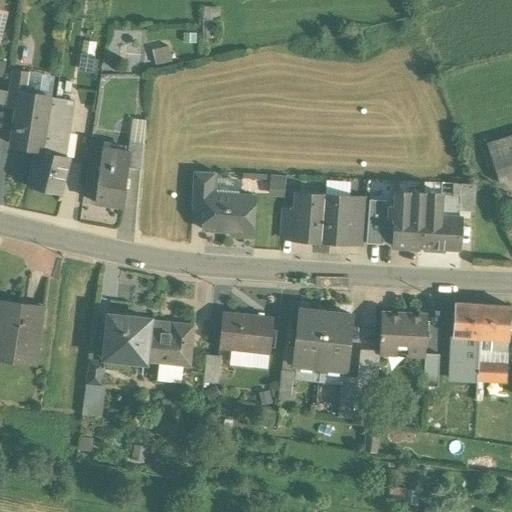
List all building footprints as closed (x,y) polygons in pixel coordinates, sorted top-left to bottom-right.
[(153,50),(156,64),(173,61),(170,47),(153,50)] [(28,73),(10,71),(9,80),(27,83),(28,73)] [(27,83),(9,80),(5,106),(16,108),(23,108),(24,100),(27,83)] [(46,104),(24,100),(23,108),(16,108),(10,147),(37,151),(42,152),(46,127),(51,98),(47,97),(46,104)] [(73,101),(51,98),(46,127),(54,128),(53,131),(54,131),(54,132),(68,134),(73,101)] [(54,128),(46,127),(42,152),(47,153),(49,145),(51,146),(54,132),(54,131),(53,131),(54,128)] [(68,134),(54,132),(51,146),(60,148),(58,156),(64,157),(68,134)] [(511,136),(487,145),(498,183),(511,179),(511,136)] [(142,145),(127,143),(127,151),(128,151),(126,168),(140,169),(142,145)] [(51,146),(49,145),(47,153),(42,152),(37,151),(27,187),(60,195),(68,158),(64,157),(58,156),(60,148),(51,146)] [(127,151),(101,147),(94,203),(122,207),(125,188),(123,188),(126,168),(128,151),(127,151)] [(214,173),(192,172),(191,208),(204,209),(205,193),(214,194),(214,173)] [(283,196),(286,178),(274,176),(271,194),(283,196)] [(453,184),(441,183),(440,195),(441,195),(441,206),(452,207),(452,197),(453,184)] [(452,197),(452,207),(441,206),(440,216),(459,217),(459,212),(462,212),(463,204),(459,204),(460,197),(461,195),(462,195),(462,184),(453,184),(452,197)] [(476,185),(462,184),(462,195),(461,195),(460,197),(459,204),(463,204),(462,212),(474,213),(476,185)] [(214,194),(205,193),(204,209),(202,231),(239,234),(238,237),(249,238),(252,196),(214,194)] [(423,195),(394,194),(393,207),(392,238),(391,246),(419,249),(421,215),(422,215),(423,195)] [(352,200),(296,195),(294,212),(292,238),(348,243),(350,217),(352,200)] [(440,195),(423,195),(422,215),(421,215),(419,249),(422,249),(424,252),(431,252),(434,249),(460,251),(462,217),(459,217),(440,216),(441,206),(441,195),(440,195)] [(364,201),(352,200),(350,217),(363,218),(364,201)] [(385,201),(369,200),(367,222),(384,223),(383,238),(392,238),(393,207),(385,207),(385,201)] [(511,201),(499,206),(506,225),(511,223),(511,201)] [(294,212),(282,211),(280,237),(292,238),(294,212)] [(363,218),(350,217),(348,243),(361,244),(363,218)] [(384,223),(367,222),(365,244),(382,245),(383,238),(384,223)] [(41,306),(0,301),(0,361),(35,365),(41,306)] [(482,305),(454,304),(452,336),(453,337),(480,338),(482,305)] [(509,307),(482,305),(480,338),(496,339),(507,340),(509,307)] [(325,313),(299,310),(293,366),(319,368),(325,313)] [(273,318),(222,313),(218,349),(269,354),(273,318)] [(350,315),(325,313),(319,368),(344,371),(350,315)] [(426,318),(380,315),(378,352),(424,355),(426,318)] [(148,320),(110,316),(106,357),(144,362),(147,330),(148,320)] [(195,326),(173,323),(172,333),(147,330),(144,362),(158,363),(183,366),(190,366),(195,326)] [(480,338),(453,337),(450,362),(478,363),(480,338)] [(507,340),(496,339),(496,347),(507,347),(507,340)] [(373,351),(359,350),(356,378),(355,383),(376,384),(378,359),(373,359),(373,351)] [(435,351),(425,350),(424,371),(434,372),(435,351)] [(220,357),(206,355),(203,381),(217,382),(220,357)] [(106,361),(89,359),(86,382),(103,384),(106,361)] [(478,363),(450,362),(449,378),(459,379),(477,380),(478,363)] [(183,366),(158,363),(156,382),(181,384),(183,366)] [(506,365),(478,363),(477,380),(505,381),(506,365)] [(296,372),(280,370),(277,398),(293,399),(296,372)] [(356,378),(341,376),(338,404),(353,406),(355,383),(356,378)] [(477,380),(459,379),(458,400),(476,401),(477,380)] [(8,433),(0,433),(0,444),(9,443),(8,433)] [(364,455),(377,456),(380,438),(367,436),(364,455)] [(425,473),(410,471),(408,489),(422,491),(425,473)]
